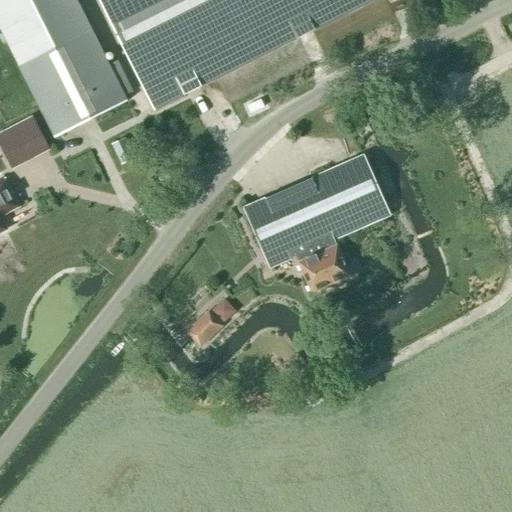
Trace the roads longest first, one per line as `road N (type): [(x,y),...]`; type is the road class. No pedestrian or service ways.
road 1 (unclassified): [(0,456),(269,131),(357,76),(511,4)]
road 2 (track): [(511,239),(447,93),(511,58)]
road 3 (track): [(316,399),(500,300),(511,282)]
